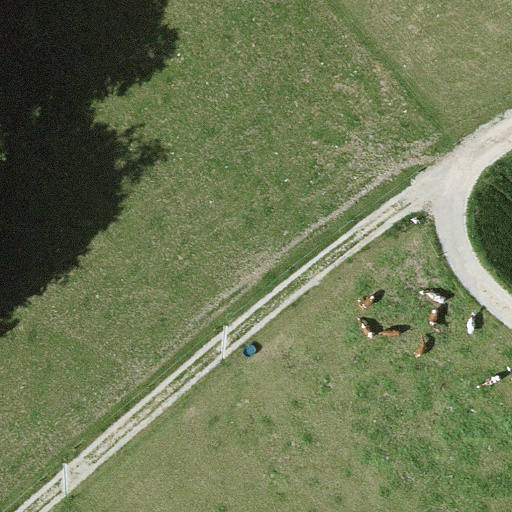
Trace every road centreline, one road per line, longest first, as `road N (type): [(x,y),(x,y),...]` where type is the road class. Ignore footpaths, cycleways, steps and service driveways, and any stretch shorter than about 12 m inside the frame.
road 1 (track): [(467,163),(389,212),(268,307),(28,511)]
road 2 (residential): [(511,132),(467,163),(449,204),(457,246),(482,288),(511,310)]
